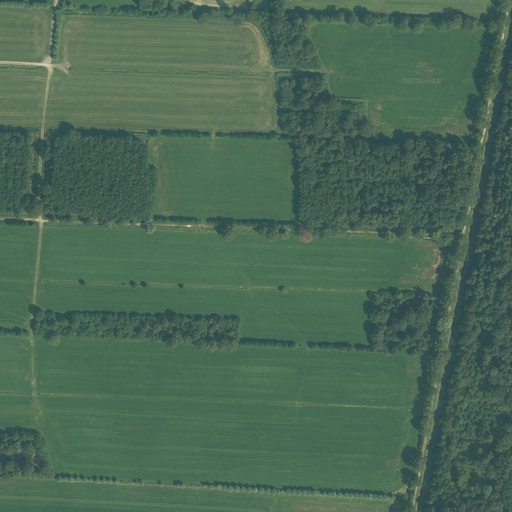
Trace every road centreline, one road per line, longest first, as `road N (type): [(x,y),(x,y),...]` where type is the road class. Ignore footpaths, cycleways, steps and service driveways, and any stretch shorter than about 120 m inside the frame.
road 1 (track): [(0,219),(463,234)]
road 2 (track): [(410,511),(463,234)]
road 3 (track): [(463,234),(508,0)]
road 4 (track): [(57,0),(38,192),(45,221)]
